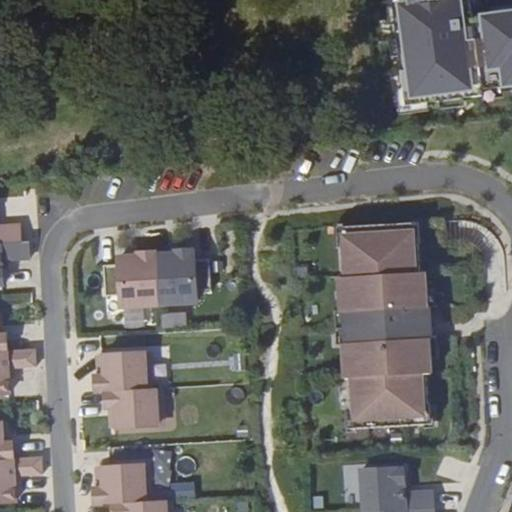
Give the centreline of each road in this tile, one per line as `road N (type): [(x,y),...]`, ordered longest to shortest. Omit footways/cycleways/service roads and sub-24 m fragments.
road 1 (residential): [(63,511),(48,262),(62,231),(94,215),(442,176),(484,187),(511,218)]
road 2 (residential): [(511,331),(499,450),(475,511)]
